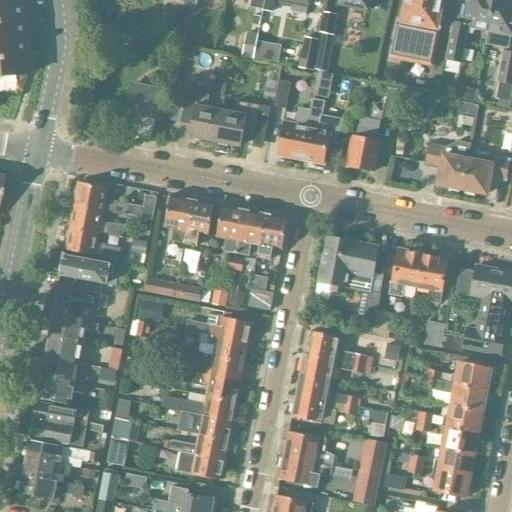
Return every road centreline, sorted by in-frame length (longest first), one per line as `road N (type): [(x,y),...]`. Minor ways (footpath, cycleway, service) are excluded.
road 1 (residential): [(252,511),(313,201)]
road 2 (residential): [(313,201),(40,153)]
road 3 (residential): [(511,236),(313,201)]
road 4 (residential): [(0,328),(40,153)]
road 5 (residential): [(40,153),(60,44),(58,0)]
